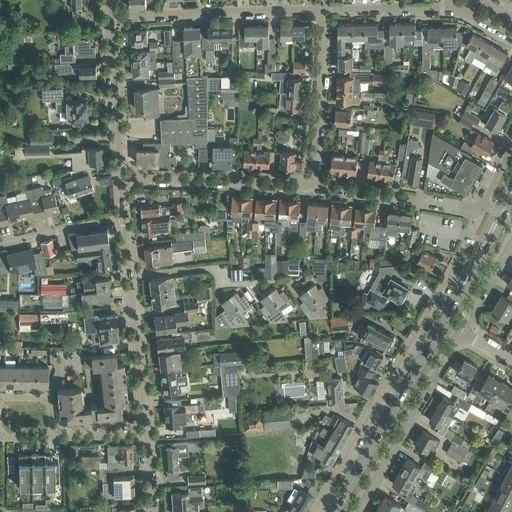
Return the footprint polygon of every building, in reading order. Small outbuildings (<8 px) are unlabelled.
[(72,0),(73,9),(83,8),(82,0),(72,0)] [(378,38),(378,23),(365,24),(365,38),(378,38)] [(403,38),(403,23),(390,23),(390,38),(403,38)] [(416,23),(403,23),(403,38),(403,43),(409,43),(409,38),(416,37),(417,39),(422,39),(422,36),(422,28),(416,28),(416,23)] [(353,68),(353,54),(353,46),(345,46),(345,38),(353,38),(352,24),(338,24),(338,68),(353,68)] [(365,38),(365,24),(352,24),(353,38),(353,42),(365,42),(365,38)] [(257,38),(257,25),(245,25),(245,36),(243,36),(243,49),(249,49),(249,44),(249,38),(257,38)] [(271,35),(269,35),(269,25),(257,25),(257,38),(257,45),(269,45),(269,43),(271,43),(271,35)] [(293,37),(293,25),(281,25),(281,36),(279,36),(279,43),(285,43),(285,38),(293,37)] [(305,38),(305,25),(293,25),(293,37),(300,37),(300,46),(305,46),(304,38),(305,38)] [(201,48),(201,36),(200,26),(184,27),(185,40),(172,40),(173,50),(174,72),(187,71),(187,77),(203,76),(201,48)] [(221,45),(221,38),(221,26),(209,26),(209,36),(201,36),(201,48),(221,48),(221,45)] [(233,36),(233,26),(221,26),(221,38),(221,45),(229,44),(229,49),(235,48),(235,44),(235,36),(233,36)] [(444,46),(443,26),(428,27),(428,36),(422,36),(422,39),(422,59),(429,59),(428,50),(433,50),(432,47),(444,46)] [(457,26),(443,26),(444,46),(444,53),(448,53),(448,46),(455,46),(460,46),(464,33),(457,32),(457,26)] [(148,42),(147,29),(132,30),(132,43),(148,42)] [(475,57),(485,40),(473,32),(466,44),(472,47),(465,59),(471,63),(474,56),(475,57)] [(93,44),(93,36),(74,36),(74,44),(66,44),(66,53),(61,53),(61,61),(75,61),(75,53),(96,52),(96,51),(98,50),(97,46),(96,45),(96,43),(93,44)] [(475,57),(486,63),(496,46),(485,40),(475,57)] [(275,46),(269,47),(269,51),(268,51),(268,63),(265,63),(265,72),(275,71),(275,63),(275,46)] [(498,71),(508,53),(496,46),(486,63),(486,64),(498,71)] [(148,50),(132,51),(133,63),(149,62),(148,50)] [(305,61),(294,61),(294,71),(306,71),(305,61)] [(150,74),(149,69),(157,68),(157,62),(149,62),(133,63),(133,75),(150,74)] [(70,64),(70,63),(56,63),(56,73),(68,72),(68,71),(80,71),(80,69),(81,69),(81,76),(97,76),(97,74),(99,72),(99,70),(97,69),(96,63),(70,64)] [(350,73),(350,77),(338,76),(337,90),(360,91),(360,82),(388,82),(388,74),(350,73)] [(449,84),(456,87),(459,77),(452,75),(449,84)] [(203,76),(187,77),(190,117),(208,116),(208,111),(208,108),(208,76),(203,76)] [(175,86),(175,77),(159,78),(159,87),(175,86)] [(301,94),(302,78),(289,77),(287,93),(301,94)] [(491,77),(484,89),(491,93),(498,81),(491,77)] [(469,87),(460,83),(456,88),(466,93),(469,87)] [(501,84),(498,89),(508,95),(511,90),(501,84)] [(86,102),(81,103),(76,103),(76,101),(64,101),(63,88),(43,89),(43,100),(56,100),(56,102),(56,110),(60,110),(60,119),(67,119),(73,119),(73,124),(81,124),(81,118),(86,118),(86,102)] [(158,88),(155,88),(136,89),(138,110),(144,110),(144,117),(157,116),(159,113),(158,88)] [(373,93),(360,91),(337,90),(336,102),(360,104),(360,95),(373,96),(373,93)] [(299,110),(301,94),(287,93),(286,109),(299,110)] [(509,105),(508,104),(507,103),(507,102),(505,102),(505,101),(504,101),(503,101),(502,101),(501,102),(498,107),(499,107),(498,109),(495,107),(486,123),(497,129),(506,114),(506,113),(507,112),(511,106),(509,105)] [(465,109),(461,116),(473,123),(477,116),(465,109)] [(351,111),(336,110),(334,124),(351,125),(351,111)] [(415,110),(414,118),(433,122),(435,113),(415,110)] [(276,127),(277,113),(270,112),(269,126),(276,127)] [(208,141),(208,139),(208,127),(208,116),(190,117),(161,119),(162,142),(208,141)] [(473,123),(461,116),(458,122),(470,128),(473,123)] [(490,148),(494,141),(472,129),(468,135),(475,139),(471,144),(464,140),(461,146),(478,156),(482,151),(487,154),(488,152),(489,153),(491,149),(490,148)] [(358,151),(364,151),(366,131),(360,130),(358,151)] [(270,151),(262,151),(263,131),(258,131),(258,138),(258,145),(257,151),(257,166),(270,166),(270,151)] [(291,131),(279,131),(279,139),(291,139),(291,131)] [(428,162),(427,173),(440,180),(441,178),(450,183),(449,183),(458,188),(457,189),(459,190),(460,189),(465,192),(481,163),(471,157),(472,155),(433,132),(428,162)] [(52,133),(30,134),(30,144),(52,144),(52,133)] [(231,136),(231,145),(224,145),(224,142),(214,143),(214,164),(232,164),(232,159),(238,159),(238,145),(238,136),(231,136)] [(367,138),(365,153),(372,154),(374,138),(367,138)] [(419,140),(408,138),(407,144),(404,160),(402,174),(409,175),(408,181),(418,182),(421,165),(422,157),(416,155),(419,140)] [(138,149),(139,162),(140,164),(159,164),(159,169),(175,169),(175,164),(176,164),(176,156),(168,156),(168,150),(170,150),(170,142),(143,142),(143,149),(138,149)] [(404,160),(407,144),(400,143),(398,159),(404,160)] [(49,153),(49,145),(14,145),(15,158),(25,157),(25,153),(49,153)] [(103,163),(101,146),(81,148),(81,154),(73,154),(75,170),(94,168),(94,163),(103,163)] [(199,147),(199,160),(207,160),(207,147),(199,147)] [(381,177),(384,152),(384,150),(380,149),(378,161),(369,160),(367,175),(381,177)] [(257,166),(257,151),(244,150),(244,165),(257,166)] [(282,151),(281,167),(295,168),(296,152),(282,151)] [(395,164),(390,163),(391,159),(388,158),(388,153),(384,152),(381,177),(393,179),(395,164)] [(343,172),(345,155),(332,154),(330,171),(343,172)] [(358,156),(345,155),(343,172),(356,173),(358,156)] [(88,171),(76,175),(82,193),(93,189),(88,171)] [(82,193),(76,175),(63,179),(62,177),(53,180),(55,185),(64,182),(69,197),(82,193)] [(109,176),(98,177),(99,184),(110,183),(109,176)] [(42,186),(33,188),(40,217),(46,215),(45,213),(57,210),(54,193),(44,195),(42,186)] [(40,217),(33,188),(25,190),(27,199),(17,201),(21,218),(33,216),(34,218),(40,217)] [(21,218),(17,201),(15,196),(7,198),(6,194),(0,195),(0,207),(4,225),(10,223),(9,221),(21,218)] [(242,215),(243,198),(232,197),(231,220),(241,221),(242,215)] [(253,198),(243,198),(242,215),(247,215),(247,220),(248,221),(247,227),(253,228),(254,218),(252,218),(253,198)] [(265,216),(266,199),(256,199),(255,218),(254,218),(253,228),(253,242),(258,242),(258,228),(258,222),(265,223),(265,216)] [(277,229),(277,219),(274,219),(275,216),(276,216),(277,200),(266,199),(265,216),(265,223),(265,228),(272,229),(277,229)] [(289,225),(289,222),(290,201),(280,200),(278,220),(277,219),(277,229),(277,245),(281,245),(282,225),(289,225)] [(294,230),(299,230),(299,221),(299,218),(300,202),(290,201),(289,222),(289,225),(289,230),(294,230)] [(159,204),(141,205),(142,216),(183,212),(183,202),(173,202),(173,205),(159,206),(159,204)] [(316,230),(319,203),(308,203),(307,219),(312,219),(311,230),(316,230)] [(327,221),(329,204),(319,203),(316,230),(322,230),(322,220),(327,221)] [(340,234),(342,206),(332,205),(330,229),(332,229),(332,234),(340,235),(340,234)] [(351,223),(352,206),(342,206),(340,234),(344,234),(345,223),(351,223)] [(364,228),(366,208),(356,207),(354,224),(357,224),(357,227),(364,228)] [(380,239),(381,226),(375,225),(376,209),(366,208),(364,228),(364,231),(370,232),(370,237),(380,239)] [(226,211),(210,212),(211,220),(227,219),(226,211)] [(386,245),(388,233),(398,235),(399,228),(401,213),(400,213),(400,211),(394,211),(394,212),(389,211),(386,229),(381,228),(381,226),(380,239),(379,244),(386,245)] [(402,213),(401,213),(399,228),(407,229),(407,231),(406,231),(405,242),(414,244),(416,233),(417,228),(411,227),(412,215),(407,214),(407,212),(402,211),(402,213)] [(170,216),(142,219),(144,234),(156,233),(156,232),(171,230),(171,228),(175,227),(178,225),(177,220),(174,218),(170,218),(170,216)] [(176,234),(176,239),(210,237),(209,227),(206,224),(201,225),(198,228),(199,231),(180,232),(176,234)] [(71,249),(75,248),(108,244),(106,229),(68,234),(71,249)] [(206,239),(193,240),(194,251),(206,250),(206,239)] [(52,240),(41,242),(44,255),(55,253),(52,240)] [(174,261),(173,253),(173,251),(193,249),(192,240),(172,242),(172,244),(145,247),(147,264),(169,261),(174,261)] [(111,268),(108,244),(75,248),(76,259),(96,256),(97,269),(111,268)] [(415,246),(411,252),(419,256),(416,262),(430,269),(437,257),(423,250),(415,246)] [(35,265),(32,248),(7,254),(11,271),(35,265)] [(337,261),(326,261),(326,269),(337,270),(337,261)] [(289,264),(289,274),(299,274),(299,264),(289,264)] [(46,266),(34,268),(35,274),(48,274),(46,266)] [(277,266),(266,266),(266,275),(277,275),(277,266)] [(277,266),(277,275),(289,275),(289,266),(277,266)] [(243,268),(232,269),(232,280),(243,279),(243,268)] [(397,278),(396,279),(395,278),(395,279),(380,271),(377,277),(388,283),(384,290),(400,301),(401,300),(403,301),(407,295),(405,293),(408,287),(405,284),(405,283),(397,278)] [(82,280),(84,291),(89,291),(93,290),(93,288),(104,287),(104,289),(111,288),(113,288),(112,280),(111,280),(111,276),(82,280)] [(166,278),(149,280),(152,306),(169,304),(166,278)] [(65,284),(41,284),(41,292),(65,292),(65,284)] [(319,289),(315,284),(302,294),(307,301),(301,306),(310,318),(328,316),(320,305),(330,298),(322,287),(319,289)] [(212,285),(204,286),(205,293),(196,294),(197,301),(213,299),(212,285)] [(111,288),(104,289),(104,287),(93,288),(93,290),(89,291),(84,291),(81,292),(71,293),(71,307),(65,307),(65,310),(66,310),(71,310),(83,309),(91,309),(90,300),(97,299),(97,303),(99,304),(103,304),(105,302),(105,299),(112,298),(111,288)] [(280,293),(276,288),(262,298),(268,305),(262,310),(271,322),(289,320),(281,309),(291,302),(283,291),(280,293)] [(363,294),(361,298),(375,305),(378,299),(384,303),(388,297),(376,290),(373,296),(367,293),(366,296),(363,294)] [(241,297),(237,292),(223,302),(229,309),(223,314),(232,326),(234,326),(238,326),(250,324),(242,313),(252,306),(244,295),(241,297)] [(511,293),(510,292),(506,298),(501,295),(492,311),(497,314),(497,315),(499,316),(499,315),(507,319),(511,310),(511,293)] [(0,298),(0,310),(18,311),(18,299),(0,298)] [(183,303),(184,310),(189,309),(189,311),(199,310),(197,302),(183,303)] [(83,313),(83,309),(71,310),(66,310),(40,310),(39,320),(57,321),(58,316),(67,316),(68,331),(85,330),(98,329),(116,327),(117,327),(116,314),(97,316),(97,312),(83,313)] [(171,331),(171,332),(176,331),(176,325),(181,324),(180,321),(188,320),(187,310),(178,311),(178,314),(153,317),(155,333),(171,331)] [(36,324),(36,313),(19,313),(19,324),(36,324)] [(331,317),(332,329),(350,328),(348,315),(331,317)] [(358,336),(361,337),(367,340),(369,337),(388,347),(390,343),(393,343),(395,339),(393,337),(394,336),(368,322),(366,326),(360,323),(359,325),(358,328),(358,336)] [(492,324),(489,329),(496,333),(499,327),(492,324)] [(117,339),(116,327),(98,329),(99,336),(92,336),(93,342),(107,341),(107,340),(117,339)] [(191,330),(176,331),(171,332),(172,337),(156,339),(157,350),(182,347),(184,347),(183,337),(191,336),(191,330)] [(81,337),(68,337),(68,346),(81,346),(81,337)] [(325,357),(324,341),(311,342),(313,358),(325,357)] [(363,360),(376,368),(383,356),(370,348),(357,344),(355,348),(345,349),(345,354),(352,354),(363,360)] [(183,349),(182,347),(157,350),(160,368),(181,365),(180,357),(184,357),(183,349)] [(220,352),(220,358),(221,365),(237,364),(247,363),(246,350),(220,352)] [(115,353),(84,356),(85,367),(100,365),(104,405),(96,406),(96,403),(90,404),(90,407),(82,407),(80,387),(57,389),(58,395),(61,395),(62,405),(59,405),(59,411),(66,410),(67,420),(91,418),(95,420),(97,417),(106,416),(106,423),(122,421),(121,409),(118,409),(118,405),(127,404),(127,398),(124,399),(123,388),(126,388),(125,378),(122,378),(121,368),(124,368),(123,362),(113,363),(113,358),(116,358),(115,353)] [(338,372),(348,370),(349,375),(353,374),(352,365),(351,364),(354,357),(351,355),(347,362),(346,362),(345,355),(335,357),(338,372)] [(465,359),(457,372),(469,379),(477,365),(476,365),(476,366),(465,359)] [(239,394),(237,364),(221,365),(223,395),(239,394)] [(371,395),(378,383),(370,378),(374,371),(362,364),(358,371),(361,373),(359,375),(354,384),(371,395)] [(15,385),(15,366),(4,365),(4,385),(15,385)] [(26,386),(26,366),(15,366),(15,385),(26,386)] [(36,386),(37,366),(26,366),(26,386),(36,386)] [(48,366),(37,366),(36,386),(47,386),(48,366)] [(185,369),(160,372),(163,395),(181,393),(180,384),(187,384),(185,369)] [(491,398),(501,381),(489,374),(490,373),(489,373),(485,381),(478,377),(470,391),(476,395),(479,391),(491,398)] [(344,402),(342,378),(326,379),(317,380),(318,399),(327,398),(328,403),(338,402),(338,403),(344,402)] [(508,413),(511,405),(511,397),(510,396),(511,391),(511,387),(501,381),(491,398),(504,405),(501,410),(508,413)] [(451,391),(458,396),(463,399),(467,392),(455,385),(451,391)] [(471,403),(463,399),(458,396),(454,402),(443,396),(436,408),(452,417),(456,410),(457,411),(460,405),(468,409),(471,403)] [(180,399),(164,400),(166,426),(179,425),(179,424),(185,424),(184,420),(190,420),(190,411),(197,411),(196,404),(189,404),(180,405),(180,399)] [(358,401),(344,402),(338,403),(339,406),(351,413),(358,401)] [(289,408),(263,410),(265,427),(290,425),(289,408)] [(449,423),(452,417),(436,408),(429,420),(440,426),(437,431),(451,439),(455,432),(447,428),(449,424),(449,423)] [(336,426),(349,434),(354,425),(334,414),(332,417),(326,414),(322,420),(323,420),(329,423),(330,422),(337,425),(336,426)] [(244,416),(245,429),(262,428),(261,415),(244,416)] [(349,434),(336,426),(333,431),(329,428),(329,429),(323,426),(321,430),(344,443),(349,434)] [(344,443),(321,430),(319,433),(328,439),(324,447),(337,455),(344,443)] [(440,440),(423,430),(415,444),(432,453),(440,440)] [(286,445),(296,445),(295,436),(286,437),(286,445)] [(463,439),(461,443),(468,447),(471,443),(463,439)] [(324,447),(312,440),(308,450),(332,463),(337,455),(324,447)] [(452,440),(446,452),(461,460),(468,449),(452,440)] [(172,443),(172,447),(165,447),(167,477),(178,476),(177,456),(188,455),(187,442),(172,443)] [(132,468),(131,445),(107,446),(108,468),(113,468),(113,469),(132,468)] [(499,449),(494,446),(490,452),(495,455),(499,449)] [(495,455),(490,452),(486,459),(491,462),(495,455)] [(32,481),(31,463),(25,463),(25,454),(18,454),(19,487),(28,487),(28,481),(32,481)] [(45,481),(44,462),(38,462),(38,454),(31,454),(31,463),(32,481),(32,487),(41,486),(41,481),(45,481)] [(44,454),(44,462),(45,481),(45,486),(54,486),(54,481),(59,480),(58,462),(51,462),(51,454),(44,454)] [(82,454),(81,468),(99,468),(99,455),(82,454)] [(431,471),(407,458),(400,471),(414,479),(417,474),(427,479),(431,471)] [(295,460),(295,475),(301,475),(304,462),(295,460)] [(437,466),(433,472),(438,475),(436,480),(442,483),(448,472),(437,466)] [(113,476),(113,469),(113,468),(108,468),(100,468),(99,468),(99,477),(102,477),(102,484),(104,483),(104,495),(133,493),(133,475),(113,476)] [(484,468),(480,475),(485,478),(489,471),(484,468)] [(411,485),(414,479),(400,471),(393,483),(411,493),(415,487),(411,485)] [(188,476),(188,484),(204,483),(204,475),(188,476)] [(479,488),(485,478),(480,475),(474,485),(479,488)] [(511,491),(511,477),(506,475),(500,485),(511,491)] [(511,502),(511,491),(500,485),(495,496),(511,505),(511,502)] [(302,511),(312,496),(299,488),(287,509),(285,508),(282,511),(302,511)] [(472,489),(468,496),(473,498),(477,492),(472,489)] [(189,491),(171,492),(172,511),(190,511),(190,504),(202,503),(201,494),(189,495),(189,491)] [(381,511),(404,511),(406,510),(407,508),(405,507),(385,496),(377,510),(381,511)] [(419,498),(415,505),(417,506),(425,511),(432,500),(426,496),(423,500),(419,498)] [(469,505),(473,498),(468,496),(465,502),(469,505)] [(499,511),(507,511),(511,505),(495,496),(489,507),(499,511)] [(426,511),(425,511),(417,506),(415,505),(409,501),(405,507),(407,508),(406,510),(409,511),(426,511)]
